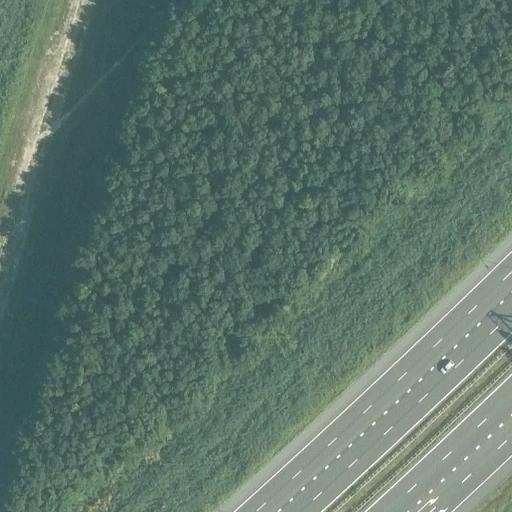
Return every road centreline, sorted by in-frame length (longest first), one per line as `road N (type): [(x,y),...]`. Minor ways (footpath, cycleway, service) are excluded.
road 1 (motorway): [(511,291),(275,511)]
road 2 (motorway): [(404,511),(511,412)]
